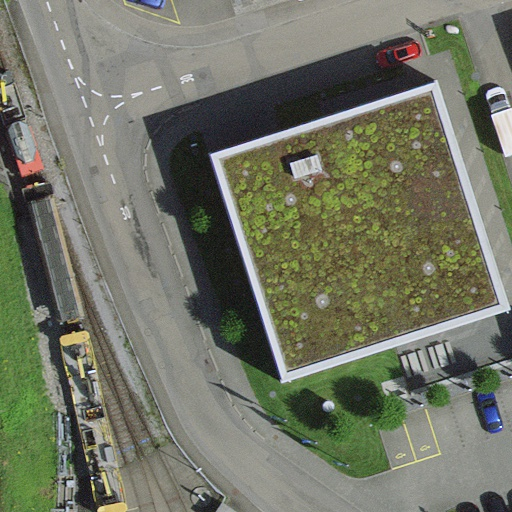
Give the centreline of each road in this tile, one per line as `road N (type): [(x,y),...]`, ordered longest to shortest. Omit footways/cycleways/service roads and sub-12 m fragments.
road 1 (residential): [(294,511),(263,491),(198,415),(86,99)]
road 2 (residential): [(86,99),(398,0)]
